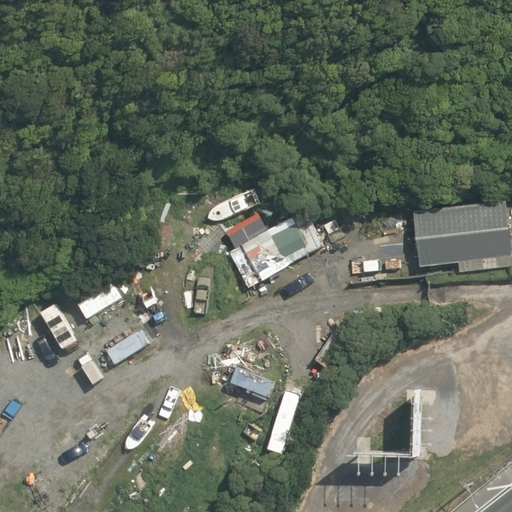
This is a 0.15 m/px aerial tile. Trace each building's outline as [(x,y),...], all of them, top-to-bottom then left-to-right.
[(511,238),(508,203),(416,212),(421,265),(463,261),(464,270),(511,265),(511,238)] [(320,224),(301,231),(310,255),(329,248),(320,224)] [(271,233),(236,252),(252,281),(286,262),(271,233)] [(0,385),(13,374),(0,358),(0,385)] [(0,434),(22,415),(7,398),(0,404),(0,434)] [(356,433),(355,446),(354,465),(411,468),(412,449),(372,447),(373,434),(356,433)] [(41,460),(31,444),(0,464),(0,467),(9,481),(41,460)]
